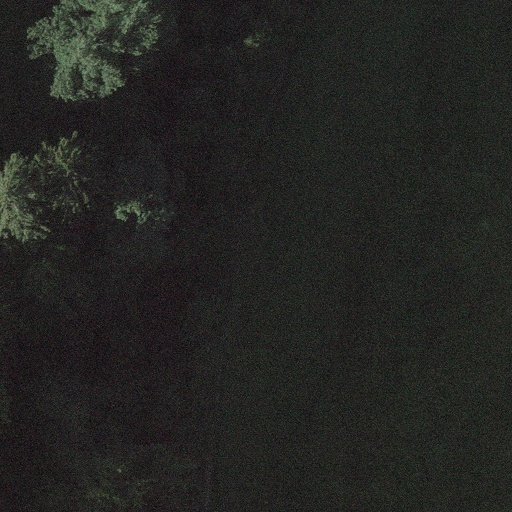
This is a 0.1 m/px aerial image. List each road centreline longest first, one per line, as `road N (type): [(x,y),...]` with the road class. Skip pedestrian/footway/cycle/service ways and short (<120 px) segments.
road 1 (track): [(204,457),(228,224),(297,0)]
road 2 (track): [(181,0),(149,219),(184,406),(204,457)]
